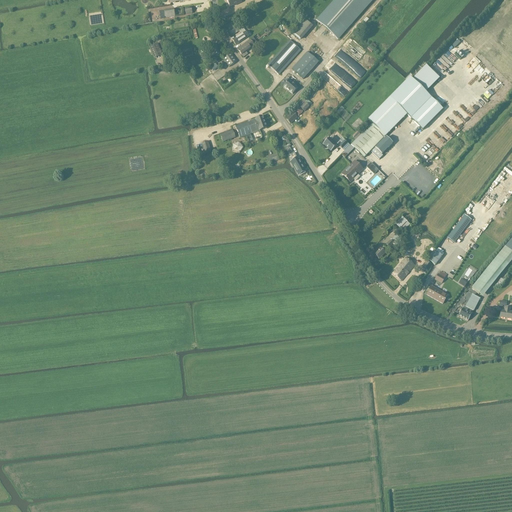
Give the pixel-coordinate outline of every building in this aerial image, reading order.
[(334,0),(316,21),(338,41),(374,0),(334,0)] [(165,18),(175,17),(173,10),(164,11),(165,18)] [(241,13),(245,19),(250,16),(246,10),(241,13)] [(492,18),(496,22),(502,16),(498,12),(492,18)] [(305,41),(314,25),(306,20),(296,36),(305,41)] [(234,21),(225,25),(230,36),(238,32),(236,28),(237,27),(234,21)] [(232,40),(236,45),(249,37),(241,25),(238,28),(242,34),(241,35),(232,40)] [(506,31),(501,34),(504,40),(509,37),(506,31)] [(250,40),(237,50),(243,58),(247,55),(245,52),(254,46),(250,40)] [(279,75),(301,51),(290,41),(268,65),(279,75)] [(154,59),(162,55),(158,44),(150,48),(154,59)] [(210,48),(208,48),(209,52),(211,51),(213,57),(220,55),(217,46),(210,48)] [(173,60),(193,55),(192,49),(171,54),(173,60)] [(362,78),(367,70),(340,50),(334,57),(362,78)] [(451,66),(454,69),(461,61),(449,50),(431,68),(440,76),(451,66)] [(307,53),(292,70),(303,80),(318,63),(307,53)] [(229,68),(236,62),(230,54),(223,60),(229,68)] [(332,60),(325,67),(341,81),(348,74),(332,60)] [(472,65),(467,68),(479,86),(485,82),(483,78),(480,80),(477,76),(478,75),(472,65)] [(426,66),(412,80),(425,93),(439,79),(426,66)] [(410,78),(390,98),(407,115),(411,119),(431,99),(425,93),(412,80),(410,78)] [(289,81),(287,83),(284,87),(292,95),(298,88),(289,81)] [(489,93),(495,88),(493,86),(492,87),(490,85),(485,89),(489,93)] [(372,124),(351,146),(354,148),(364,158),(370,152),(374,148),(385,137),(407,115),(390,98),(368,120),(372,124)] [(306,102),(303,99),(297,105),(305,111),(309,106),(305,103),(306,102)] [(431,99),(411,119),(422,131),(443,110),(431,99)] [(290,124),(297,118),(293,113),(286,120),(290,124)] [(245,124),(250,135),(260,131),(266,129),(262,117),(245,124)] [(240,138),(250,135),(245,124),(236,127),(236,126),(235,126),(240,138)] [(232,130),(220,134),(223,143),(235,138),(232,130)] [(284,135),(281,136),(287,144),(289,143),(284,135)] [(326,141),(323,144),(331,152),(336,146),(337,147),(339,146),(341,144),(333,137),(330,140),(329,138),(328,138),(325,141),(326,141)] [(374,148),(370,152),(379,160),(383,156),(382,155),(392,144),(385,137),(374,148)] [(344,159),(353,150),(354,149),(351,146),(350,146),(344,141),(341,144),(339,146),(345,152),(341,155),(344,159)] [(205,154),(211,152),(208,142),(202,144),(205,154)] [(233,144),(235,152),(243,150),(241,142),(233,144)] [(289,144),(284,147),(289,155),(292,153),(289,147),(291,147),(289,144)] [(425,164),(429,160),(420,151),(416,155),(425,164)] [(294,154),(289,156),(292,161),(290,163),(293,168),(294,168),(298,176),(305,172),(298,158),(297,159),(294,154)] [(410,172),(411,171),(415,174),(424,166),(415,157),(405,167),(410,172)] [(354,161),(342,175),(350,183),(353,179),(355,181),(359,177),(358,175),(363,170),(354,161)] [(371,163),(366,168),(374,175),(378,171),(371,163)] [(459,222),(447,238),(454,243),(466,227),(469,223),(471,220),(464,216),(463,218),(459,222)] [(400,229),(407,222),(402,218),(395,225),(400,229)] [(389,248),(393,244),(395,246),(401,239),(396,235),(391,241),(390,241),(386,245),(389,248)] [(381,249),(374,255),(379,260),(385,253),(383,251),(385,248),(383,246),(381,249)] [(482,298),(511,260),(511,252),(505,247),(471,289),(482,298)] [(435,266),(442,256),(434,250),(427,260),(435,266)] [(401,282),(414,266),(405,258),(392,274),(401,282)] [(426,261),(422,268),(428,272),(432,265),(426,261)] [(438,275),(435,280),(442,284),(445,278),(444,278),(446,275),(440,272),(439,275),(438,275)] [(464,287),(467,282),(462,279),(458,284),(464,287)] [(506,279),(501,279),(494,288),(501,287),(506,279)] [(443,304),(448,296),(431,286),(426,295),(443,304)] [(466,308),(467,308),(470,310),(474,312),(480,299),(473,296),(466,308)] [(462,309),(458,316),(468,321),(471,314),(473,311),(470,310),(467,308),(466,308),(464,307),(463,310),(462,309)] [(501,310),(500,318),(511,320),(511,319),(511,312),(509,312),(510,308),(505,307),(504,311),(501,310)]
